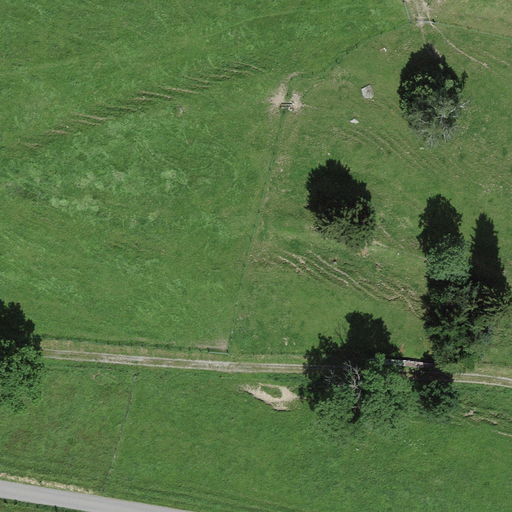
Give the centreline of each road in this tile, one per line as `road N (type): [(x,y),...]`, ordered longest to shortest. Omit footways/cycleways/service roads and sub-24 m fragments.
road 1 (track): [(511,387),(424,373),(0,348)]
road 2 (unclassified): [(0,485),(147,511)]
